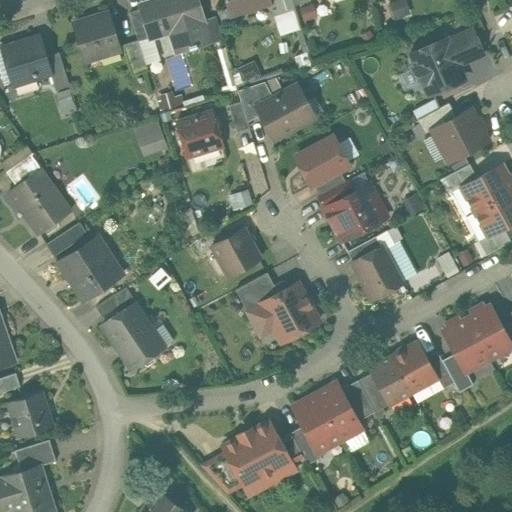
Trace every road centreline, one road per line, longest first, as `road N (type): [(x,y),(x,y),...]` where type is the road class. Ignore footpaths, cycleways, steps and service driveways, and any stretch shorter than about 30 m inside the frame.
road 1 (residential): [(113,402),(170,406),(278,383),(511,259)]
road 2 (residential): [(0,250),(88,354),(113,402)]
